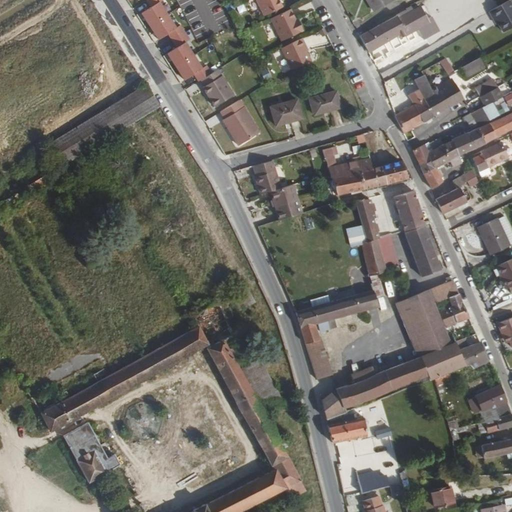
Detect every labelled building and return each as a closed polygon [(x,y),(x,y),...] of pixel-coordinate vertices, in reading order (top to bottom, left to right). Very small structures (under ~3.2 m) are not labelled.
[(146,0),(151,8),(141,13),(149,27),(167,15),(159,2),(163,0),(146,0)] [(255,0),(264,17),(281,9),(276,0),(255,0)] [(392,1),(391,0),(366,0),(374,12),(392,1)] [(511,28),(511,5),(509,1),(489,12),(494,20),(496,19),(498,24),(503,33),(511,28)] [(413,11),(411,8),(410,6),(407,8),(407,10),(360,37),(368,52),(398,34),(400,38),(417,29),(423,39),(434,33),(439,30),(431,16),(427,19),(420,7),(413,11)] [(295,21),(290,10),(271,19),(282,42),(303,32),(299,24),(297,25),(295,21)] [(167,15),(149,27),(158,40),(167,34),(172,41),(184,33),(180,26),(176,28),(167,15)] [(184,33),(172,41),(177,48),(167,54),(175,67),(194,56),(185,43),(190,40),(184,33)] [(304,47),(301,40),(281,49),(291,70),(309,62),(305,54),(302,48),(304,47)] [(194,56),(175,67),(184,80),(194,74),(198,82),(201,80),(211,74),(206,66),(202,69),(194,56)] [(466,78),(486,71),(482,59),(462,65),(466,78)] [(449,76),(455,73),(450,64),(445,67),(449,76)] [(211,74),(201,80),(205,87),(203,88),(215,107),(236,94),(220,68),(211,74)] [(265,81),(271,78),(267,68),(260,71),(265,81)] [(236,74),(230,77),(236,88),(242,85),(236,74)] [(414,80),(419,90),(424,100),(435,94),(424,75),(414,80)] [(497,87),(492,79),(475,89),(479,97),(497,87)] [(435,94),(424,100),(433,117),(463,100),(454,83),(435,94)] [(507,83),(499,86),(502,94),(510,90),(507,83)] [(158,105),(146,86),(47,145),(59,166),(150,111),(158,105)] [(503,98),(497,87),(479,97),(485,107),(493,103),(503,98)] [(414,105),(395,116),(403,132),(433,117),(424,100),(419,90),(409,95),(414,105)] [(340,108),(336,92),(309,99),(313,116),(340,108)] [(508,107),(511,104),(511,92),(503,97),(508,107)] [(505,102),(503,98),(493,103),(495,108),(505,102)] [(467,103),(471,110),(479,105),(475,99),(467,103)] [(301,119),(297,100),(270,107),(275,126),(301,119)] [(240,101),(220,113),(224,120),(222,121),(238,147),(259,134),(240,101)] [(493,103),(485,107),(482,109),(489,121),(499,116),(495,108),(493,103)] [(169,123),(158,105),(150,111),(161,128),(169,123)] [(465,117),(471,129),(489,121),(482,109),(465,117)] [(511,129),(511,113),(489,124),(495,138),(511,129)] [(495,138),(489,124),(477,129),(485,143),(495,138)] [(485,143),(477,129),(467,133),(474,149),(485,143)] [(451,141),(458,156),(459,155),(467,152),(474,149),(467,133),(451,141)] [(442,145),(450,161),(458,156),(451,141),(442,145)] [(429,143),(413,151),(424,174),(434,169),(427,154),(433,151),(430,145),(429,143)] [(508,158),(501,143),(480,152),(481,156),(473,159),(478,172),(488,167),(508,158)] [(427,154),(434,169),(450,161),(442,145),(439,147),(436,149),(433,151),(427,154)] [(373,169),(370,158),(336,167),(331,149),(323,151),(326,162),(327,162),(328,170),(331,179),(373,169)] [(458,156),(450,161),(453,168),(462,163),(458,156)] [(281,188),(271,160),(253,166),(256,176),(254,177),(260,194),(268,192),(270,191),(281,188)] [(373,169),(331,179),(337,195),(389,183),(407,178),(399,162),(373,169)] [(491,173),(488,167),(478,172),(481,177),(491,173)] [(237,171),(238,178),(251,175),(249,168),(237,171)] [(434,169),(424,174),(432,189),(442,182),(434,169)] [(467,182),(463,175),(453,182),(457,189),(459,188),(462,186),(461,185),(467,182)] [(478,182),(475,176),(468,179),(471,185),(478,182)] [(47,184),(43,177),(29,185),(33,192),(47,184)] [(292,184),(281,188),(270,191),(273,199),(271,200),(273,206),(275,205),(277,212),(279,220),(301,213),(292,184)] [(459,188),(457,189),(435,200),(438,205),(442,214),(466,202),(459,188)] [(403,231),(422,225),(411,192),(392,198),(403,231)] [(218,223),(226,218),(214,193),(206,198),(218,223)] [(0,217),(16,208),(10,197),(0,203),(0,217)] [(368,198),(356,201),(361,226),(366,243),(377,240),(372,218),(373,218),(368,198)] [(497,220),(510,245),(511,244),(511,233),(504,217),(497,220)] [(490,255),(510,245),(497,220),(497,218),(477,228),(490,255)] [(439,269),(422,225),(403,231),(421,276),(439,269)] [(366,243),(361,226),(347,229),(351,246),(361,244),(366,243)] [(389,235),(377,240),(386,270),(397,266),(398,266),(389,235)] [(386,270),(377,240),(366,243),(361,244),(367,275),(386,270)] [(511,258),(496,267),(501,278),(504,276),(509,287),(511,293),(511,292),(511,258)] [(504,276),(501,278),(506,289),(509,287),(504,276)] [(382,292),(379,277),(372,278),(375,293),(382,292)] [(458,295),(452,279),(404,300),(425,355),(452,344),(445,328),(442,322),(433,325),(428,315),(437,311),(434,304),(448,299),(458,295)] [(253,303),(246,290),(242,281),(235,284),(240,293),(229,299),(234,312),(253,303)] [(377,307),(372,290),(295,312),(307,348),(317,380),(331,375),(321,339),(319,340),(315,324),(318,323),(320,332),(329,329),(327,321),(333,319),(377,307)] [(468,318),(458,295),(448,299),(450,306),(437,311),(442,322),(445,328),(468,318)] [(230,312),(227,302),(219,304),(218,302),(191,317),(196,328),(40,415),(49,432),(205,346),(272,472),(192,511),(267,511),(305,493),(282,449),(286,448),(283,441),(279,443),(264,415),(282,405),(259,361),(240,370),(231,353),(236,351),(232,343),(226,346),(224,340),(232,335),(224,316),(230,312)] [(442,322),(437,311),(428,315),(433,325),(442,322)] [(511,317),(498,323),(503,336),(506,335),(509,341),(510,341),(511,345),(511,317)] [(335,328),(333,319),(327,321),(329,329),(335,328)] [(462,340),(456,343),(465,365),(473,367),(489,361),(479,341),(470,345),(469,342),(464,345),(462,340)] [(321,400),(326,420),(345,413),(343,408),(426,374),(428,380),(433,378),(449,371),(465,365),(456,343),(452,344),(425,355),(373,375),(354,382),(335,390),(321,400)] [(354,382),(373,375),(371,368),(351,375),(354,382)] [(451,380),(449,371),(433,378),(435,386),(451,380)] [(511,417),(511,413),(500,385),(476,396),(480,409),(479,410),(483,422),(496,419),(497,428),(511,425),(511,417)] [(331,443),(334,442),(367,434),(363,417),(354,420),(353,415),(343,418),(344,422),(328,426),(331,443)] [(496,419),(483,422),(485,431),(497,428),(496,419)] [(87,425),(62,437),(86,482),(118,465),(114,457),(111,457),(103,444),(98,447),(87,425)] [(390,433),(375,437),(377,448),(386,446),(387,450),(393,449),(390,433)] [(511,451),(511,437),(479,444),(481,457),(511,451)] [(399,473),(401,483),(407,481),(405,469),(404,469),(399,473)] [(357,476),(360,491),(387,486),(385,476),(379,478),(374,473),(357,476)] [(452,504),(448,487),(430,490),(434,507),(452,504)] [(365,510),(364,511),(385,511),(384,505),(383,506),(380,496),(363,500),(366,510),(365,510)]
